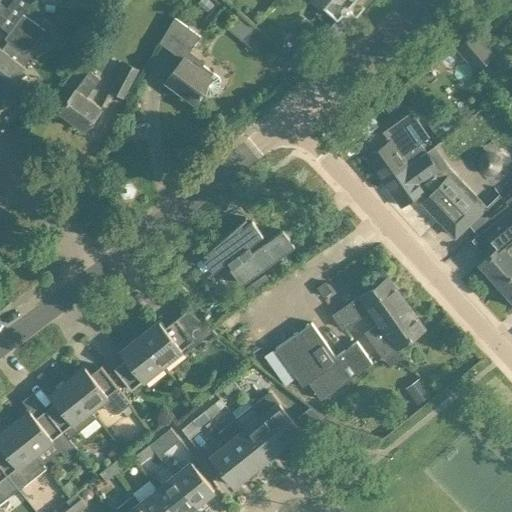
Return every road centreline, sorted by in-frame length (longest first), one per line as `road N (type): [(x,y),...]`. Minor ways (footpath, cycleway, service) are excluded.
road 1 (unclassified): [(511,363),(280,120)]
road 2 (residential): [(91,279),(280,120)]
road 3 (unclassified): [(280,120),(436,3)]
road 4 (residential): [(91,279),(0,158)]
